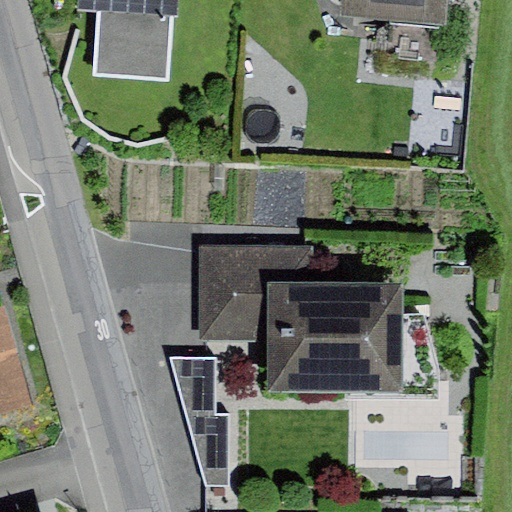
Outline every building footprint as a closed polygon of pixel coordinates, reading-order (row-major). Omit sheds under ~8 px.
[(79,0),(78,9),(99,10),(94,78),(173,84),(178,17),(179,0),(79,0)] [(449,0),(343,0),(342,15),(447,25),(449,0)] [(268,283),(314,284),(314,248),(202,247),(201,340),(268,341),(268,283)] [(314,284),(268,283),(268,341),(268,392),(347,393),(347,400),(440,400),(441,370),(425,316),(405,316),(405,284),(314,284)] [(6,298),(0,300),(0,412),(36,402),(6,298)] [(218,359),(169,359),(206,488),(230,490),(228,417),(216,417),(218,359)]
